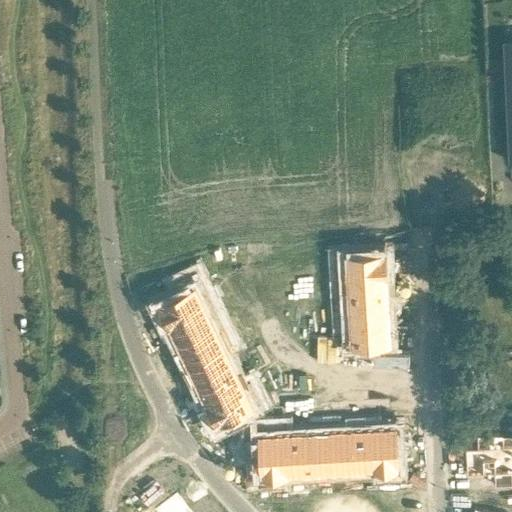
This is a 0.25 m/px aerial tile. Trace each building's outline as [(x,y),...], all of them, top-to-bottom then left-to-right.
[(380,250),(337,252),(339,277),(348,276),(348,275),(388,273),(387,268),(386,249),(380,250)] [(288,266),(278,268),(281,281),(291,278),(288,266)] [(165,298),(159,301),(168,318),(170,322),(214,301),(198,268),(175,279),(180,291),(165,298)] [(388,273),(348,275),(348,276),(349,296),(349,297),(388,295),(387,283),(387,278),(386,274),(388,274),(388,273)] [(291,278),(281,281),(283,293),(293,291),(291,278)] [(275,284),(265,286),(268,299),(278,297),(275,284)] [(349,296),(340,296),(341,320),(351,319),(351,318),(389,316),(388,305),(388,304),(388,299),(388,295),(349,297),(349,296)] [(278,297),(268,299),(270,311),(280,309),(278,297)] [(214,301),(170,322),(170,323),(171,323),(173,326),(175,331),(180,341),(223,320),(217,307),(214,301)] [(297,309),(287,311),(290,323),(300,321),(297,309)] [(389,316),(351,318),(351,319),(352,342),(390,340),(389,326),(389,321),(389,316)] [(223,320),(180,341),(182,345),(184,350),(189,360),(224,344),(224,345),(233,341),(223,320)] [(300,321),(290,323),(293,336),(302,334),(300,321)] [(284,328),(274,330),(277,342),(287,340),(284,328)] [(287,340),(277,342),(280,355),(289,353),(287,340)] [(224,344),(189,360),(194,371),(197,376),(199,380),(233,363),(224,345),(224,344)] [(484,373),(468,373),(469,411),(511,412),(511,352),(484,352),(484,373)] [(291,362),(282,364),(284,377),(294,375),(291,362)] [(233,363),(199,380),(204,391),(206,395),(207,399),(206,399),(207,400),(242,383),(242,382),(238,375),(233,363)] [(242,383),(207,400),(209,404),(217,421),(225,418),(261,400),(251,378),(242,382),(242,383)] [(406,389),(371,391),(372,406),(407,403),(406,389)] [(364,391),(354,392),(355,402),(365,401),(364,391)] [(354,392),(344,393),(344,403),(355,402),(354,392)] [(317,394),(305,395),(306,405),(318,404),(317,394)] [(329,394),(317,394),(318,404),(329,404),(329,394)] [(288,396),(279,401),(283,410),(292,405),(288,396)] [(374,421),(355,422),(355,427),(356,427),(358,465),(359,465),(364,465),(374,464),(374,465),(375,465),(373,426),(374,426),(374,421)] [(285,422),(260,423),(262,466),(263,472),(282,471),(287,471),(284,431),(285,431),(285,422)] [(232,423),(222,431),(228,439),(238,431),(232,423)] [(374,426),(373,426),(375,465),(380,465),(399,464),(399,458),(397,425),(374,426)] [(355,427),(339,428),(342,466),(347,466),(358,465),(356,427),(355,427)] [(321,429),(318,429),(320,468),(325,467),(330,467),(341,466),(342,466),(339,428),(321,429)] [(318,429),(301,430),(303,469),(314,468),(319,468),(320,468),(318,429)] [(285,431),(284,431),(287,471),(288,471),(288,470),(297,469),(302,469),(303,469),(301,430),(285,431)] [(478,446),(466,447),(467,473),(472,473),(495,472),(495,485),(511,483),(511,432),(477,432),(478,446)] [(509,490),(496,491),(497,501),(509,500),(509,490)] [(155,511),(193,511),(177,491),(155,508),(157,510),(155,511)]
